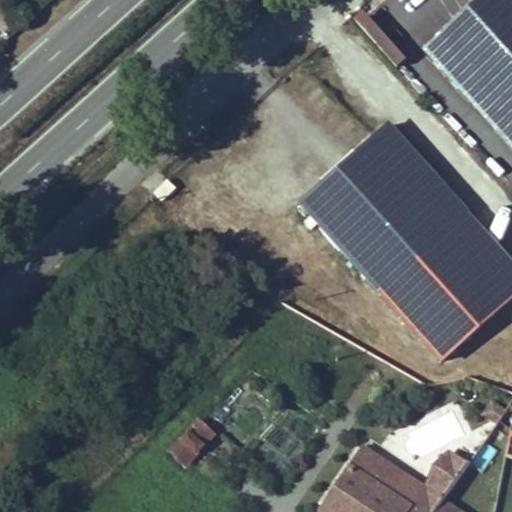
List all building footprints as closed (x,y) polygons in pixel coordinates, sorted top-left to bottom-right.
[(479,86),(511,56),(511,2),(510,0),(482,0),(425,54),(465,99),(479,86)] [(364,8),(353,17),(395,66),(406,57),(364,8)] [(511,56),(479,86),(511,121),(511,56)] [(310,217),(441,363),(511,298),(511,290),(425,194),(438,182),(390,128),(301,208),(302,210),(298,213),(305,221),(310,217)] [(200,423),(173,452),(187,465),(196,455),(213,435),(204,427),(200,423)] [(473,463),(483,470),(495,450),(485,444),(473,463)] [(321,511),(322,511),(410,511),(426,491),(362,449),(321,511)] [(449,453),(426,491),(444,503),(463,462),(449,453)] [(410,511),(438,511),(444,503),(426,491),(410,511)] [(457,511),(444,503),(438,511),(457,511)]
